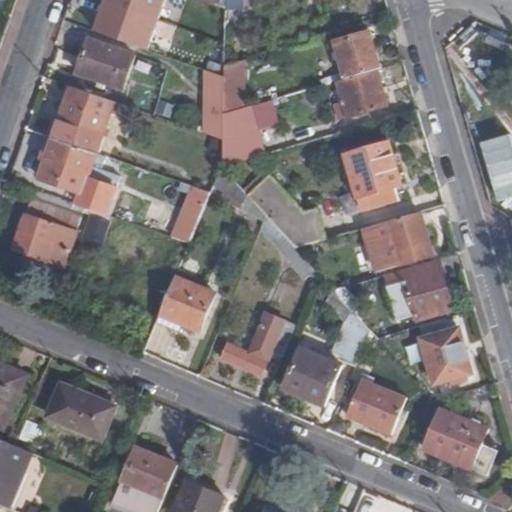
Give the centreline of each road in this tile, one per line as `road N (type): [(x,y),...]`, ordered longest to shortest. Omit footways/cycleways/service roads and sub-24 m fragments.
road 1 (residential): [(0,315),(464,511)]
road 2 (residential): [(511,347),(411,0)]
road 3 (residential): [(44,0),(0,130)]
